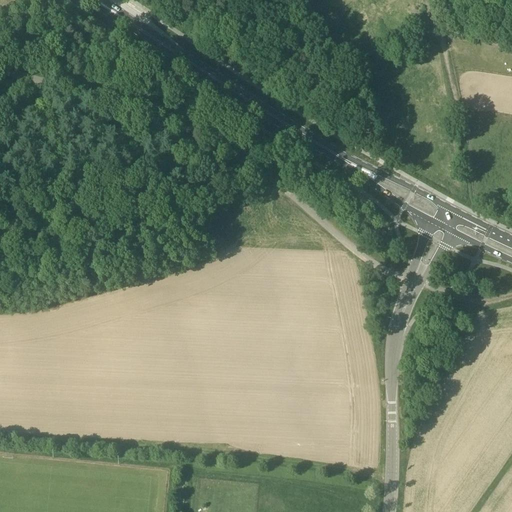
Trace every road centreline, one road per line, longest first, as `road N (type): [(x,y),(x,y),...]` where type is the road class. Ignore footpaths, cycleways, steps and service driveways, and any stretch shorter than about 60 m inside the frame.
road 1 (unclassified): [(414,286),(262,172),(194,132),(0,70)]
road 2 (secondary): [(447,218),(94,0)]
road 3 (tertiary): [(388,511),(394,345),(414,286)]
